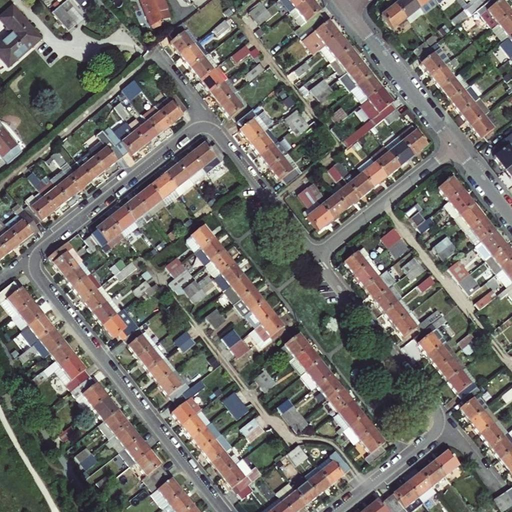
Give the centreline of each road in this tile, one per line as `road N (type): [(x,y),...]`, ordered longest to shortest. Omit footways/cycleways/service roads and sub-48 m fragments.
road 1 (residential): [(34,260),(198,127),(218,133),(315,257)]
road 2 (residential): [(315,257),(446,423),(334,511)]
road 3 (residential): [(34,260),(37,275),(223,511)]
road 4 (residential): [(315,257),(455,147)]
road 5 (residential): [(455,147),(348,10)]
